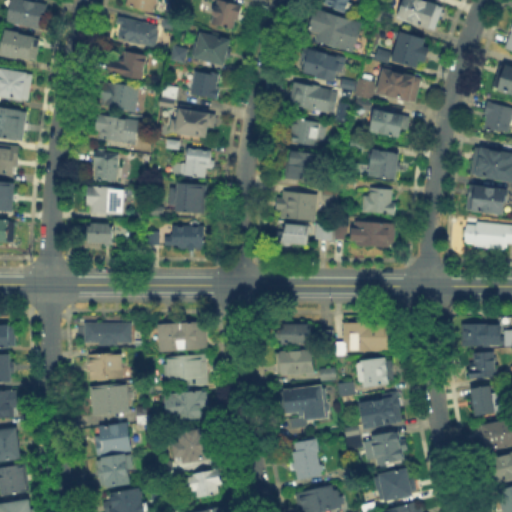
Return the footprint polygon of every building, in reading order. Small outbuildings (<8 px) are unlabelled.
[(4,19),(8,0),(36,0),(41,1),(36,26),(4,19)] [(122,2),(122,0),(163,0),(160,13),(122,2)] [(209,20),(215,0),(225,0),(239,4),(232,27),(209,20)] [(348,0),(345,11),(318,2),(318,0),(348,0)] [(397,14),(401,0),(422,0),(439,6),(431,27),(397,14)] [(360,20),(352,49),(305,35),(314,6),(360,20)] [(392,13),(389,21),(375,16),(378,8),(392,13)] [(153,45),(114,35),(119,15),(158,25),(153,45)] [(166,18),(174,20),(172,28),(163,25),(166,18)] [(511,49),(503,46),(511,19),(511,49)] [(379,25),(387,28),(385,35),(377,33),(379,25)] [(0,52),(0,42),(3,27),(37,33),(32,59),(0,52)] [(222,63),(191,54),(198,29),(229,38),(222,63)] [(399,29),(425,36),(417,65),(391,58),(399,29)] [(386,62),(372,58),(376,45),(390,49),(386,62)] [(141,78),(105,71),(109,47),(145,54),(141,78)] [(301,70),(306,47),(339,53),(334,77),(301,70)] [(170,60),(172,51),(186,53),(185,62),(170,60)] [(503,63),(511,65),(511,92),(497,88),(503,63)] [(0,65),(30,70),(26,98),(0,94),(0,65)] [(188,91),(193,67),(219,72),(214,96),(188,91)] [(376,91),(381,67),(420,76),(414,99),(376,91)] [(342,76),(354,78),(351,96),(338,94),(342,76)] [(357,76),(375,79),(371,97),(353,93),(357,76)] [(138,85),(134,109),(99,103),(104,79),(138,85)] [(332,111),(287,102),(291,79),(337,88),(332,111)] [(168,87),(181,89),(178,100),(166,98),(168,87)] [(356,95),(371,99),(368,109),(353,104),(356,95)] [(175,102),(173,113),(161,110),(164,98),(175,102)] [(511,107),(506,131),(479,125),(484,101),(511,107)] [(0,104),(25,109),(21,139),(0,136),(0,104)] [(172,128),(178,104),(210,111),(205,135),(172,128)] [(368,129),(372,108),(402,113),(398,135),(368,129)] [(133,142),(95,136),(99,113),(137,119),(133,142)] [(317,146),(288,140),(293,116),(322,122),(317,146)] [(177,147),(164,145),(166,136),(178,138),(177,147)] [(361,149),(347,147),(349,136),(363,138),(361,149)] [(329,151),(330,140),(342,142),(341,153),(329,151)] [(0,142),(18,144),(15,173),(0,171),(0,142)] [(511,174),(511,180),(469,172),(474,145),(511,151),(511,174)] [(180,172),(183,146),(208,150),(205,175),(180,172)] [(289,148),(317,152),(313,174),(285,170),(289,148)] [(394,176),(367,172),(370,148),(397,151),(394,176)] [(117,152),(114,179),(91,176),(93,149),(117,152)] [(11,209),(0,207),(0,179),(13,180),(11,209)] [(172,208),(175,180),(204,182),(202,210),(172,208)] [(506,188),(503,213),(464,207),(468,182),(506,188)] [(88,210),(89,185),(122,186),(121,212),(88,210)] [(361,209),(363,185),(394,188),(392,212),(361,209)] [(320,187),(335,188),(334,199),(319,198),(320,187)] [(313,219),(278,215),(281,188),(315,191),(313,219)] [(0,238),(0,216),(8,217),(7,239),(0,238)] [(351,240),(352,219),(394,221),(393,242),(351,240)] [(86,239),(87,220),(111,221),(110,240),(86,239)] [(333,220),(343,220),(342,236),(333,236),(333,220)] [(474,222),(475,220),(511,223),(511,240),(504,240),(503,247),(472,244),(473,242),(463,241),(464,222),(474,222)] [(283,221),(305,223),(304,242),(281,240),(283,221)] [(313,237),(315,221),(330,223),(329,238),(313,237)] [(203,247),(171,246),(172,223),(203,224),(203,247)] [(157,244),(158,230),(145,230),(145,243),(157,244)] [(155,322),(202,319),(203,345),(156,348),(155,322)] [(130,320),(129,342),(78,341),(78,320),(130,320)] [(278,343),(277,324),(308,321),(309,341),(278,343)] [(389,349),(348,348),(348,339),(341,339),(342,321),(389,321),(389,349)] [(461,343),(460,323),(500,323),(500,343),(461,343)] [(0,347),(12,347),(12,345),(17,345),(16,326),(11,326),(11,324),(0,324),(0,347)] [(331,328),(331,342),(319,342),(318,328),(331,328)] [(503,328),(511,328),(511,343),(502,343),(503,328)] [(345,340),(345,353),(334,354),(334,341),(345,340)] [(278,349),(310,347),(312,372),(280,374),(278,349)] [(492,349),(494,374),(467,377),(465,352),(492,349)] [(88,352),(122,350),(123,375),(89,376),(88,352)] [(205,351),(207,382),(162,385),(160,355),(205,351)] [(0,353),(0,381),(14,381),(13,353),(0,353)] [(355,359),(385,355),(388,380),(359,385),(355,359)] [(318,379),(317,367),(334,365),(335,377),(318,379)] [(335,381),(352,379),(353,392),(337,393),(335,381)] [(129,409),(91,413),(88,385),(126,381),(129,409)] [(282,386),(320,382),(324,414),(285,418),(282,386)] [(468,386),(495,382),(499,410),(473,414),(468,386)] [(0,389),(0,418),(16,417),(15,407),(20,406),(18,390),(14,390),(14,388),(0,389)] [(162,392),(205,388),(208,414),(165,418),(162,392)] [(364,426),(358,398),(394,391),(400,419),(364,426)] [(511,422),(511,443),(484,450),(477,423),(510,415),(511,422)] [(94,451),(91,425),(127,420),(130,447),(94,451)] [(345,435),(343,425),(356,423),(358,432),(345,435)] [(180,454),(172,455),(170,441),(178,440),(176,430),(208,425),(212,456),(181,460),(180,454)] [(19,426),(0,429),(0,461),(23,459),(19,426)] [(397,429),(404,456),(375,463),(374,456),(366,457),(362,439),(370,438),(369,435),(397,429)] [(347,448),(345,435),(358,432),(360,445),(347,448)] [(296,478),(289,442),(316,437),(323,472),(296,478)] [(511,476),(492,482),(484,457),(511,449),(511,476)] [(98,484),(95,458),(127,453),(130,480),(98,484)] [(170,460),(171,468),(156,471),(155,463),(170,460)] [(0,467),(26,463),(31,491),(2,496),(0,486),(0,467)] [(376,472),(406,465),(412,493),(383,500),(376,472)] [(185,473),(218,466),(222,489),(189,495),(185,473)] [(296,511),(293,491),(332,483),(337,505),(302,511),(296,511)] [(511,483),(511,511),(499,511),(493,489),(511,483)] [(144,511),(140,511),(107,511),(103,494),(138,486),(144,511)] [(379,511),(379,510),(417,498),(421,511),(379,511)] [(32,499),(0,503),(0,511),(38,511),(38,508),(34,509),(32,499)]
